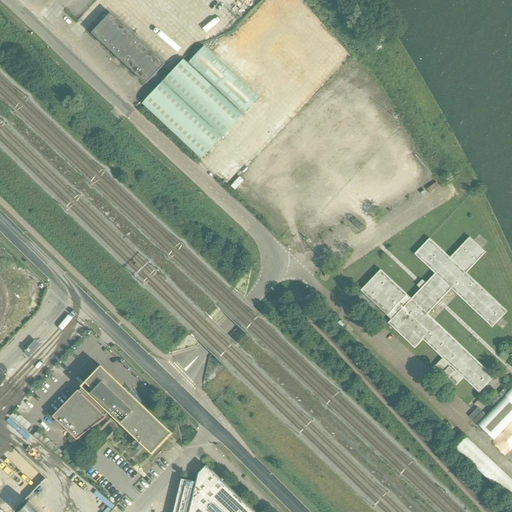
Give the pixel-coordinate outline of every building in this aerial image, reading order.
[(98,28),(92,34),(93,34),(94,33),(98,38),(97,38),(98,39),(98,38),(103,42),(102,43),(103,43),(103,42),(108,47),(107,47),(108,48),(108,47),(113,51),(112,52),(113,52),(117,56),(117,57),(118,56),(122,60),(122,61),(123,61),(127,65),(126,66),(127,66),(127,65),(132,69),(131,70),(132,70),(137,74),(136,74),(136,75),(137,74),(141,78),(141,79),(142,79),(146,83),(145,84),(146,84),(165,64),(164,63),(163,64),(159,60),(160,60),(159,59),(159,60),(154,56),(155,55),(154,55),(149,51),(150,50),(149,50),(149,51),(144,47),(145,46),(144,46),(140,42),(140,41),(139,42),(135,37),(130,33),(131,32),(130,32),(130,33),(125,28),(126,28),(125,28),(120,24),(121,23),(120,24),(116,19),(115,19),(111,15),(112,14),(111,14),(106,20),(105,19),(97,27),(98,28)] [(204,47),(189,63),(244,114),(259,98),(204,47)] [(183,60),(163,82),(223,137),(243,116),(183,60)] [(163,82),(142,104),(199,157),(202,159),(223,137),(163,82)] [(456,386),(464,378),(479,393),(484,387),(484,388),(484,387),(489,382),(493,377),(488,372),(483,367),(478,363),(478,362),(473,358),(473,357),(473,358),(468,353),(463,348),(458,343),(453,339),(453,338),(452,338),(448,334),(447,333),(447,334),(443,329),(442,329),(437,324),(438,324),(437,324),(432,319),(427,314),(432,309),(437,304),(441,299),(442,299),(442,298),(446,294),(446,293),(451,289),(451,288),(456,293),(457,293),(461,298),(462,298),(466,303),(467,303),(472,307),(471,307),(472,308),(477,312),(482,317),(487,322),(492,327),(497,322),(502,317),(507,312),(506,311),(506,312),(501,307),(496,302),(491,297),(486,293),(486,292),(481,288),(481,287),(481,288),(476,283),(471,278),(466,273),(470,268),(471,268),(475,263),(480,258),(485,253),(480,248),(475,243),(470,238),(465,243),(465,244),(460,248),(460,249),(455,253),(455,254),(451,259),(451,258),(450,259),(445,254),(440,249),(435,245),(435,244),(430,240),(430,239),(425,244),(425,245),(420,249),(420,250),(415,255),(416,255),(421,259),(421,260),(426,264),(431,269),(436,274),(431,279),(426,284),(425,283),(420,288),(422,289),(421,289),(421,290),(417,294),(416,295),(417,295),(412,300),(412,299),(412,300),(411,300),(406,295),(407,295),(406,295),(402,290),(401,290),(396,286),(397,285),(396,285),(391,281),(391,280),(386,276),(381,271),(376,276),(371,281),(367,286),(366,286),(362,291),(367,296),(372,300),(372,301),(377,305),(377,306),(382,310),(387,315),(388,315),(392,320),(389,323),(389,324),(394,328),(399,333),(404,338),(409,343),(410,343),(414,347),(415,348),(418,344),(423,339),(443,358),(436,366),(443,374),(442,375),(447,380),(449,379),(456,386)] [(28,355),(31,355),(37,349),(37,347),(34,345),(32,345),(26,350),(26,353),(28,355)] [(133,401),(128,396),(100,370),(95,376),(95,375),(94,374),(81,388),(82,389),(79,392),(78,391),(53,417),(77,440),(106,418),(105,417),(108,413),(152,455),(172,434),(140,403),(139,404),(140,405),(138,406),(136,405),(137,404),(137,403),(137,402),(136,401),(135,400),(134,400),(133,401)] [(478,425),(494,441),(511,421),(511,402),(505,396),(478,425)] [(254,511),(206,466),(198,474),(196,483),(188,481),(182,480),(173,511),(254,511)]
